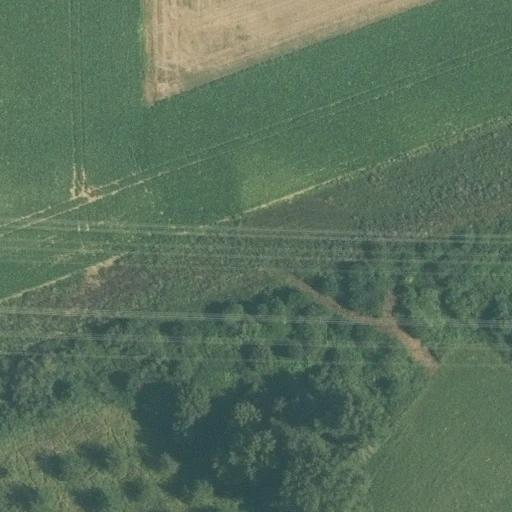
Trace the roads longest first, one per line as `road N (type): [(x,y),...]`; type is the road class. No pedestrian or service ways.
road 1 (track): [(149,0),(164,310),(0,383)]
road 2 (track): [(511,211),(475,225),(387,237),(164,310)]
